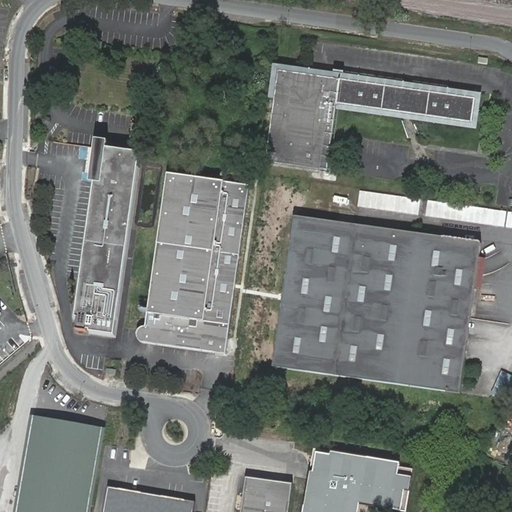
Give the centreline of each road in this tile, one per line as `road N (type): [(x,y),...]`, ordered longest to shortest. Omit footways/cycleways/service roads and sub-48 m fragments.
road 1 (unclassified): [(58,0),(36,18),(19,62),(13,219),(74,377),(93,391),(164,408)]
road 2 (unclassified): [(511,53),(157,0)]
road 3 (unclassified): [(164,408),(195,416),(199,439),(190,452),(158,451),(149,428),(157,413)]
